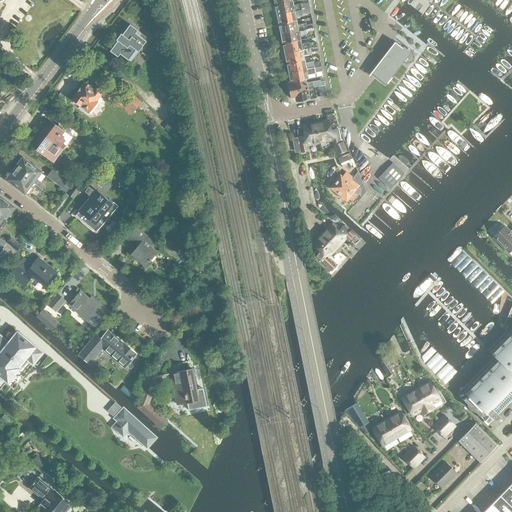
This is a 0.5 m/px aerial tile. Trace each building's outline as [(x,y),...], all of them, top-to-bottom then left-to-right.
[(292,0),(274,4),(276,13),(309,7),(308,3),(301,5),(301,3),(293,5),(292,0)] [(276,13),(278,23),(296,19),(296,17),(303,15),(303,13),(310,12),(309,7),(276,13)] [(278,23),(279,33),(313,26),(312,23),(305,24),(305,22),(297,24),(296,19),(278,23)] [(128,60),(136,50),(138,51),(143,45),(143,44),(146,41),(135,33),(137,30),(130,24),(122,34),(121,33),(121,34),(120,33),(116,39),(116,40),(117,41),(110,51),(117,56),(120,53),(128,60)] [(279,33),(281,43),(300,39),(300,36),(308,34),(307,32),(314,31),(313,26),(279,33)] [(281,43),(283,52),(317,46),(316,43),(309,44),(309,42),(301,43),(300,39),(281,43)] [(395,41),(370,73),(386,85),(410,53),(395,41)] [(283,52),(285,62),(304,58),(304,56),(312,54),(311,52),(318,51),(317,46),(283,52)] [(304,58),(285,62),(287,72),(320,65),(320,62),(313,63),(313,61),(305,62),(304,58)] [(321,70),(320,65),(287,72),(289,81),(287,82),(287,83),(305,79),(308,79),(307,75),(315,73),(315,71),(321,70)] [(287,83),(289,92),(313,87),(312,82),(306,83),(305,79),(287,83)] [(106,99),(110,95),(99,86),(95,91),(84,82),(72,98),(80,104),(79,105),(88,112),(97,101),(96,100),(100,94),(106,99)] [(324,85),(318,86),(319,90),(318,90),(319,96),(326,94),(324,85)] [(313,87),(289,92),(290,98),(294,101),(316,97),(314,87),(313,87)] [(122,95),(136,108),(142,102),(128,89),(122,95)] [(473,92),(445,123),(463,139),(491,108),(473,92)] [(136,108),(122,95),(116,102),(130,115),(136,108)] [(314,122),(318,142),(331,139),(332,145),(337,154),(345,150),(341,141),(338,142),(336,129),(339,129),(332,113),(326,114),(327,120),(314,122)] [(50,121),(41,133),(62,148),(71,136),(50,121)] [(164,128),(176,138),(180,133),(169,122),(164,128)] [(306,144),(318,142),(314,122),(301,125),(302,128),(296,129),(297,137),(295,137),(293,138),(292,140),(292,142),(293,148),(294,149),(296,151),(298,151),(300,151),(307,150),(306,144)] [(148,130),(152,133),(156,127),(152,124),(148,130)] [(62,148),(41,133),(32,145),(35,148),(33,150),(45,159),(46,156),(53,161),(62,148)] [(337,158),(340,164),(352,159),(349,152),(337,158)] [(22,158),(15,168),(43,189),(45,185),(35,178),(40,171),(22,158)] [(392,162),(378,177),(390,189),(404,173),(392,162)] [(43,189),(15,168),(7,178),(24,192),(30,184),(40,192),(43,189)] [(46,176),(61,187),(67,180),(52,168),(46,176)] [(353,179),(346,173),(342,177),(340,176),(331,187),(346,199),(354,189),(361,195),(364,191),(357,174),(353,179)] [(67,194),(72,198),(80,189),(74,184),(67,194)] [(79,209),(95,223),(112,203),(93,187),(87,195),(90,197),(79,209)] [(0,196),(0,212),(6,217),(13,207),(0,196)] [(29,236),(35,228),(29,222),(23,230),(29,236)] [(342,226),(337,231),(330,224),(321,233),(336,248),(345,238),(354,246),(362,237),(352,228),(349,232),(342,226)] [(130,253),(144,266),(157,251),(150,244),(153,240),(136,225),(125,237),(136,247),(130,253)] [(511,233),(504,225),(492,237),(508,253),(511,249),(511,233)] [(320,250),(315,255),(331,269),(335,265),(327,257),(336,248),(321,233),(312,243),(320,250)] [(6,242),(0,237),(0,245),(2,247),(2,248),(3,249),(0,253),(8,261),(17,251),(16,250),(6,242)] [(10,237),(6,242),(16,250),(21,245),(10,237)] [(13,270),(9,275),(23,286),(27,281),(32,275),(45,285),(56,271),(38,256),(32,264),(23,257),(13,270)] [(69,304),(94,325),(107,309),(95,299),(92,302),(79,292),(69,304)] [(47,304),(56,311),(65,300),(57,293),(47,304)] [(485,424),(511,396),(511,302),(504,321),(503,322),(503,324),(503,326),(503,327),(503,328),(504,329),(504,330),(505,331),(487,349),(493,355),(455,394),(485,424)] [(37,316),(52,330),(59,323),(43,309),(37,316)] [(101,338),(97,334),(91,340),(78,354),(90,365),(102,350),(123,368),(126,365),(130,369),(139,359),(134,355),(135,354),(108,330),(101,338)] [(0,380),(3,376),(7,380),(17,368),(16,367),(23,358),(25,356),(27,357),(27,356),(33,348),(34,349),(35,348),(26,341),(27,341),(24,339),(20,336),(17,334),(10,342),(8,345),(2,339),(0,341),(0,380)] [(196,389),(192,368),(170,372),(177,404),(187,402),(188,410),(207,406),(203,387),(196,389)] [(429,381),(415,389),(427,411),(433,408),(431,404),(439,399),(429,381)] [(136,407),(161,429),(168,421),(149,404),(155,387),(145,384),(136,407)] [(427,411),(415,389),(401,397),(411,415),(420,410),(422,414),(427,411)] [(347,409),(352,418),(360,428),(370,423),(358,402),(347,409)] [(124,409),(115,418),(119,421),(116,424),(125,433),(128,429),(147,446),(155,437),(124,409)] [(399,411),(385,419),(395,437),(409,429),(399,411)] [(444,415),(438,421),(448,431),(454,425),(444,415)] [(395,437),(385,419),(371,427),(381,445),(395,437)] [(448,431),(438,421),(432,426),(443,437),(448,431)] [(458,440),(480,462),(497,445),(475,423),(458,440)] [(413,446),(407,452),(418,462),(423,456),(413,446)] [(418,462),(407,452),(402,457),(412,468),(418,462)] [(45,463),(36,455),(31,461),(40,468),(45,463)] [(431,476),(442,487),(456,473),(445,462),(431,476)] [(37,511),(38,511),(64,511),(71,504),(54,490),(37,477),(29,487),(44,499),(41,503),(42,504),(37,511)] [(415,485),(421,491),(425,487),(419,481),(415,485)] [(511,489),(508,486),(499,494),(511,506),(511,489)] [(511,511),(511,506),(499,494),(491,503),(500,511),(511,511)] [(500,511),(491,503),(482,511),(483,511),(500,511)]
